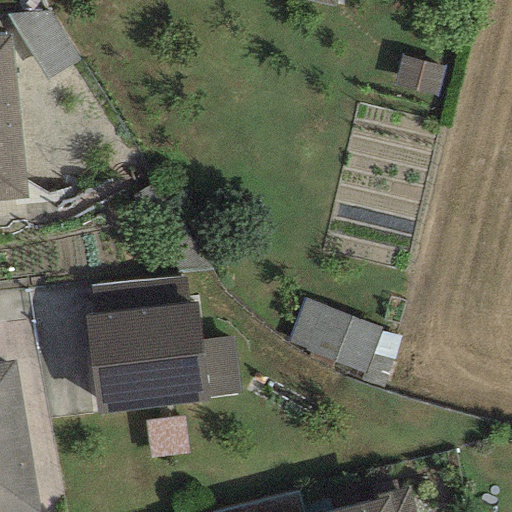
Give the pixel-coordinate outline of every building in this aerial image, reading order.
[(7,16),(47,81),(79,61),(48,13),(7,16)] [(6,32),(0,32),(0,201),(27,198),(6,32)] [(437,99),(446,69),(401,56),(393,86),(437,99)] [(94,315),(187,304),(184,277),(91,288),(94,315)] [(379,332),(381,329),(303,299),(286,343),(364,373),(379,332)] [(94,315),(83,316),(97,416),(207,400),(207,398),(200,342),(195,304),(187,304),(94,315)] [(382,388),(400,338),(379,332),(364,373),(360,381),(382,388)] [(207,398),(239,394),(232,338),(200,342),(207,398)] [(0,511),(38,511),(13,361),(0,362),(0,511)] [(412,511),(407,489),(321,511),(412,511)]
